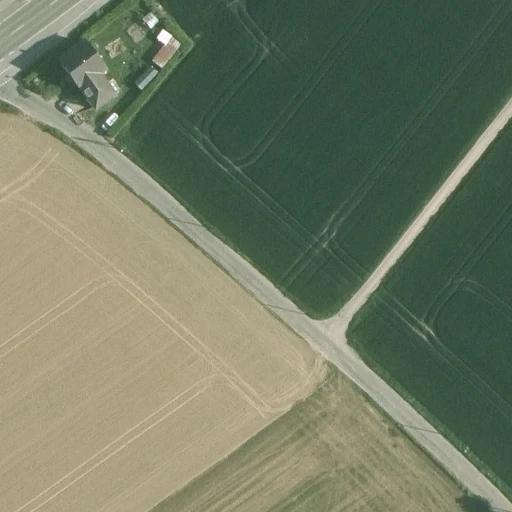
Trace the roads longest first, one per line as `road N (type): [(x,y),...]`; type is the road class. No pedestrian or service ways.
road 1 (unclassified): [(326,340),(0,64)]
road 2 (residential): [(326,340),(511,107)]
road 3 (unclassified): [(509,511),(326,340)]
